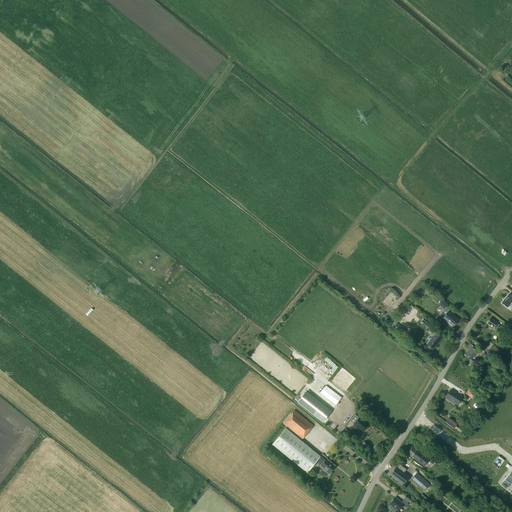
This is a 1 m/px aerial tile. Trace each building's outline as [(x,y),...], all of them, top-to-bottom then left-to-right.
[(511,295),(510,293),(505,300),(502,303),(508,308),(511,304),(511,305),(511,303),(511,295)] [(442,299),(438,304),(445,309),(448,305),(442,299)] [(443,317),(443,318),(453,326),(454,326),(453,326),(458,320),(459,320),(448,311),(448,312),(444,318),(443,317)] [(398,315),(389,325),(393,328),(396,323),(401,317),(398,315)] [(424,318),(421,322),(428,327),(431,323),(424,318)] [(486,323),(496,330),(500,325),(490,318),(486,323)] [(396,323),(393,328),(402,335),(406,331),(396,323)] [(430,333),(434,336),(427,344),(433,349),(437,343),(438,344),(443,337),(434,329),(430,333)] [(490,341),(484,349),(489,353),(495,345),(490,341)] [(471,360),(478,350),(471,345),(464,355),(471,360)] [(326,385),(320,393),(336,405),(342,398),(326,385)] [(470,387),(466,392),(468,393),(467,394),(472,398),(473,397),(475,398),(478,393),(470,387)] [(450,390),(446,397),(457,405),(462,397),(450,390)] [(306,392),(298,402),(319,419),(328,409),(306,392)] [(437,408),(442,410),(445,403),(440,401),(437,408)] [(302,438),(313,424),(293,409),(282,423),(302,438)] [(354,425),(351,429),(357,434),(360,429),(363,432),(369,425),(359,418),(353,425),(354,425)] [(446,422),(461,434),(465,429),(460,425),(459,427),(456,425),(455,426),(447,419),(446,422)] [(336,420),(334,426),(341,429),(344,423),(336,420)] [(285,428),(272,444),(307,473),(317,461),(318,462),(321,465),(320,466),(323,468),(323,469),(329,474),(335,466),(331,463),(330,463),(326,459),(327,458),(322,454),(320,457),(301,441),(285,428)] [(430,458),(417,448),(417,450),(412,446),(407,453),(414,458),(413,458),(424,466),(430,458)] [(423,467),(413,460),(412,462),(421,469),(423,467)] [(407,477),(401,472),(403,469),(399,466),(397,469),(396,469),(390,476),(401,484),(407,477)] [(511,468),(510,471),(500,484),(504,487),(511,478),(511,468)] [(411,479),(424,491),(430,484),(417,473),(411,479)] [(391,505),(389,508),(393,511),(396,509),(398,510),(402,505),(406,508),(409,504),(407,502),(403,500),(401,502),(395,497),(390,504),(391,505)]
